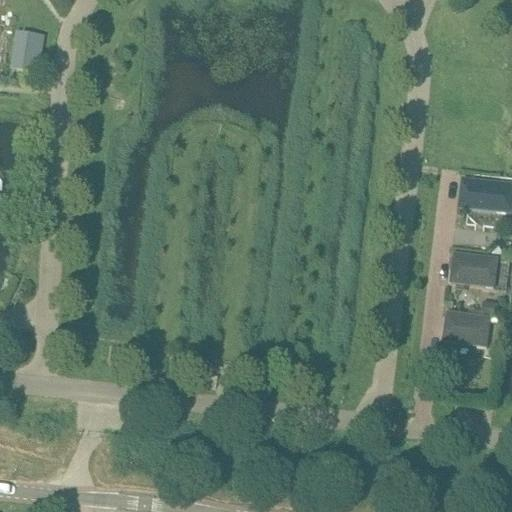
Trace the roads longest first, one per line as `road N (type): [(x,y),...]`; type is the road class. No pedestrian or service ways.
road 1 (residential): [(511,440),(0,382)]
road 2 (tertiary): [(208,511),(0,490)]
